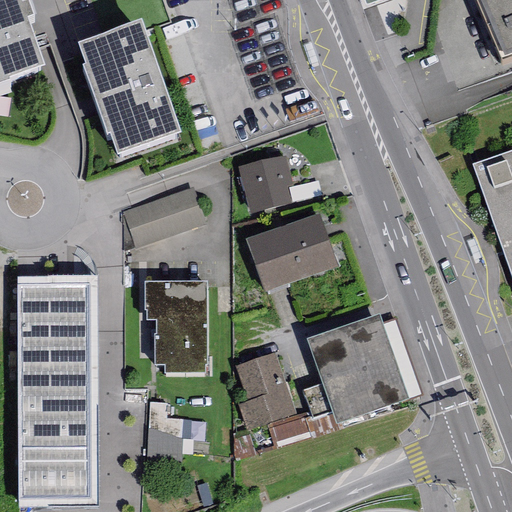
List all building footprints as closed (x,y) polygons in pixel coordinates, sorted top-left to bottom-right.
[(0,0),(0,82),(9,79),(8,76),(44,63),(27,16),(34,14),(29,0),(23,0),(22,0),(21,0),(0,0)] [(511,58),(511,0),(475,0),(502,62),(511,58)] [(141,20),(78,42),(85,63),(82,64),(106,134),(109,133),(116,154),(181,132),(141,20)] [(511,151),(469,167),(511,287),(511,151)] [(285,155),(237,167),(250,215),(292,204),(287,187),(293,186),(285,155)] [(193,187),(122,213),(135,248),(206,223),(193,187)] [(243,239),(262,293),(337,267),(319,214),(243,239)] [(97,277),(17,277),(19,507),(99,506),(97,277)] [(207,281),(144,281),(144,309),(147,309),(146,320),(155,320),(155,364),(164,364),(164,373),(204,373),(204,365),(207,365),(207,281)] [(379,314),(306,340),(337,425),(401,402),(402,403),(422,395),(395,320),(383,325),(379,314)] [(275,353),(235,367),(247,402),(237,405),(246,430),(296,413),(275,353)] [(211,421),(172,421),(173,403),(153,403),(152,460),(196,461),(197,442),(210,442),(211,421)]
